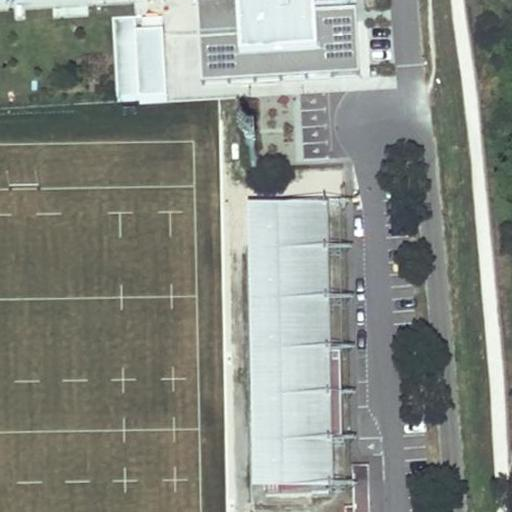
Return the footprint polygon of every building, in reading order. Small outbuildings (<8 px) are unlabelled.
[(198,0),(200,34),(204,34),(221,33),(222,58),(302,53),(302,64),(293,65),(294,71),(318,69),(314,0),(198,0)] [(114,24),(118,102),(140,101),(137,48),(164,46),(164,36),(137,38),(136,22),(120,23),(114,24)] [(221,33),(204,34),(206,70),(279,66),(293,65),(302,64),(302,53),(222,58),(221,33)] [(300,99),(259,103),(264,161),(308,158),(307,146),(327,145),(325,126),(302,127),(300,99)] [(318,171),(319,193),(342,193),(342,170),(318,171)] [(247,218),(247,252),(252,502),(330,504),(326,215),(277,217),(247,218)] [(358,471),(351,472),(352,511),(369,511),(369,497),(368,471),(358,471)]
